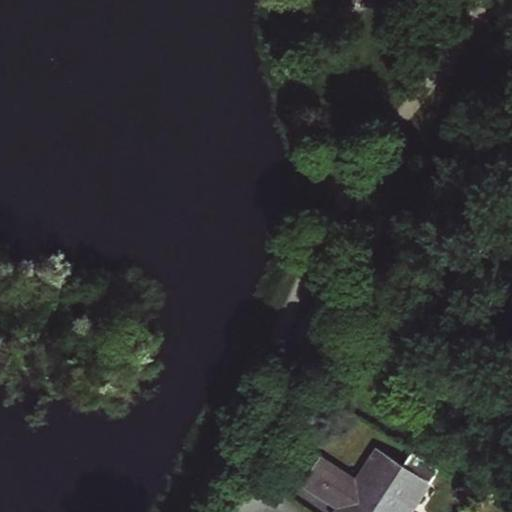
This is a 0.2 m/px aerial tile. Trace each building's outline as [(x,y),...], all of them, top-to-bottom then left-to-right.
[(376,446),(368,458),(374,461),(382,449),(376,446)] [(301,480),(331,500),(335,495),(344,500),(340,506),(336,511),(370,511),(403,463),(382,449),(374,461),(368,458),(357,476),(319,452),(301,480)] [(410,511),(422,493),(417,489),(424,477),(430,481),(439,466),(412,449),(403,463),(370,511),(410,511)] [(430,481),(424,477),(417,489),(422,493),(430,481)] [(331,500),(340,506),(344,500),(335,495),(331,500)]
